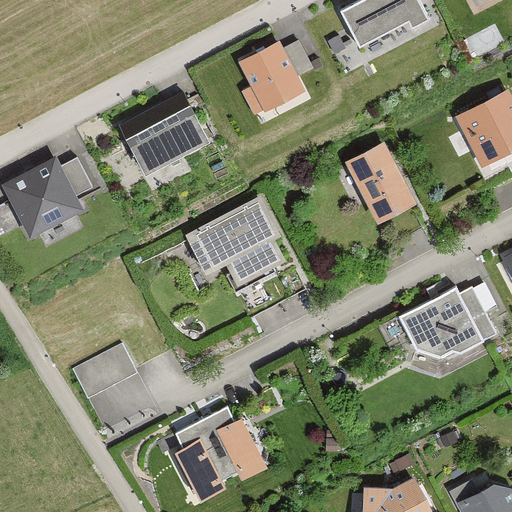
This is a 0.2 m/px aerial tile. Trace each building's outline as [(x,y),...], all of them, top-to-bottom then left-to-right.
[(418,0),(355,0),(339,8),(358,46),(407,21),(410,28),(428,19),(418,0)] [(280,40),(238,61),(251,87),(243,91),(255,115),(305,90),(297,75),(280,40)] [(511,96),(508,89),(455,116),(481,165),(500,155),(511,148),(511,96)] [(186,91),(119,126),(143,174),(211,140),(186,91)] [(384,140),(345,160),(377,221),(383,218),(408,205),(415,201),(384,140)] [(511,148),(500,155),(511,177),(511,148)] [(56,155),(1,183),(13,206),(22,224),(29,236),(37,231),(76,211),(83,207),(79,200),(56,155)] [(261,197),(195,232),(214,268),(226,262),(238,284),(286,259),(274,237),(281,234),(261,197)] [(383,218),(396,242),(421,229),(408,205),(383,218)] [(453,285),(400,314),(416,345),(439,353),(449,347),(458,352),(495,332),(471,287),(458,294),(453,285)] [(226,406),(200,419),(227,473),(236,468),(239,476),(264,463),(238,413),(231,417),(226,406)] [(227,473),(200,419),(174,432),(179,443),(172,447),(197,496),(222,483),(219,477),(227,473)] [(409,453),(395,461),(399,470),(414,462),(409,453)] [(432,511),(414,475),(391,486),(364,486),(362,511),(432,511)] [(464,508),(465,511),(511,511),(511,486),(492,481),(477,488),(472,478),(448,490),(458,511),(464,508)]
